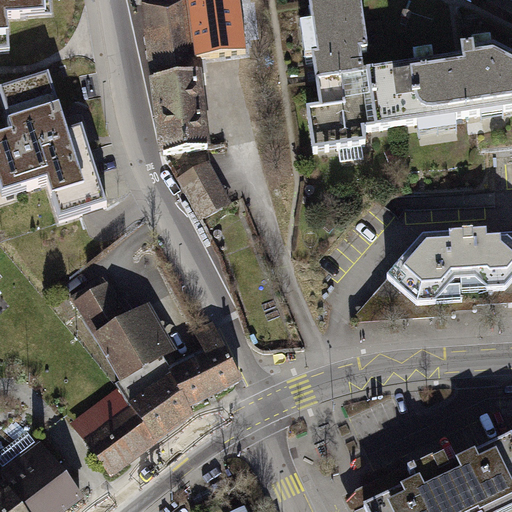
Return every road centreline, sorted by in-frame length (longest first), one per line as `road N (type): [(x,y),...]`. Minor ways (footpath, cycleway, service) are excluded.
road 1 (residential): [(271,406),(142,134),(112,0)]
road 2 (tertiary): [(511,358),(370,372),(271,406)]
road 3 (tertiary): [(253,416),(117,511)]
